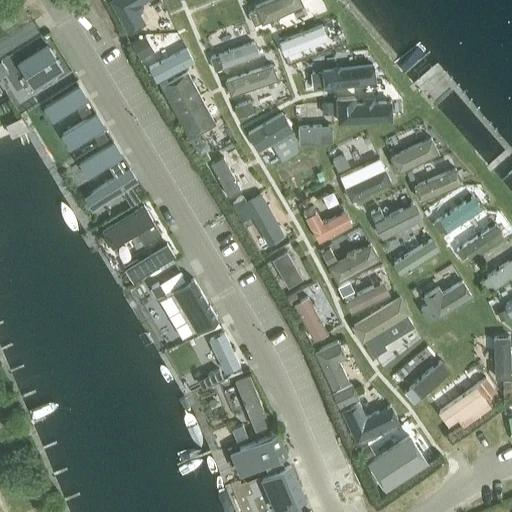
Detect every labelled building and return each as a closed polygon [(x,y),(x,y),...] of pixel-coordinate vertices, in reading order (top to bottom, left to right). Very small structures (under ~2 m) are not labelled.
[(109,0),(127,32),(145,22),(139,12),(141,11),(143,4),(142,2),(145,0),(109,0)] [(303,0),(259,0),(256,1),(264,19),(304,3),(303,0)] [(15,19),(9,10),(0,17),(7,25),(15,19)] [(326,22),(281,38),(288,60),(334,44),(326,22)] [(217,50),(255,40),(252,29),(214,38),(217,50)] [(143,35),(131,42),(140,58),(152,51),(143,35)] [(161,45),(165,54),(185,47),(181,37),(161,45)] [(257,40),(214,53),(218,65),(261,53),(257,40)] [(47,42),(15,62),(31,88),(63,68),(47,42)] [(151,65),(158,78),(196,58),(189,45),(151,65)] [(230,89),(278,80),(275,64),(227,74),(230,89)] [(164,80),(188,134),(216,121),(192,67),(164,80)] [(322,71),(311,72),(313,88),(324,86),(322,71)] [(86,100),(76,84),(43,104),(52,120),(86,100)] [(393,95),(338,96),(339,119),(393,118),(393,95)] [(250,100),(235,105),(239,116),(253,111),(250,100)] [(332,102),(322,102),(323,113),(333,112),(332,102)] [(86,104),(78,109),(82,116),(90,111),(86,104)] [(282,156),(302,147),(285,111),(248,128),(258,150),(276,141),(282,156)] [(102,128),(93,112),(60,132),(69,147),(102,128)] [(300,123),(301,141),(334,140),(334,123),(300,123)] [(103,132),(95,137),(99,144),(107,139),(103,132)] [(436,136),(392,150),(397,166),(441,153),(436,136)] [(113,139),(78,160),(86,175),(122,154),(113,139)] [(201,140),(194,143),(199,153),(209,148),(206,141),(201,140)] [(282,182),(324,165),(317,150),(276,167),(282,182)] [(212,160),(231,194),(244,187),(225,153),(212,160)] [(410,173),(423,199),(464,179),(451,153),(410,173)] [(343,154),(333,159),(338,170),(349,165),(343,154)] [(384,155),(341,170),(351,197),(393,182),(384,155)] [(117,158),(107,164),(115,176),(125,169),(117,158)] [(471,183),(428,208),(442,231),(484,206),(471,183)] [(131,184),(121,190),(130,205),(140,199),(131,184)] [(237,200),(244,217),(256,212),(268,242),(285,235),(266,189),(237,200)] [(414,191),(370,207),(380,234),(424,219),(414,191)] [(144,203),(102,228),(112,246),(137,231),(144,243),(162,232),(144,203)] [(313,206),(303,211),(306,216),(316,211),(313,206)] [(466,261),(506,230),(498,220),(491,225),(481,212),(448,237),(466,261)] [(434,235),(395,260),(402,272),(442,247),(434,235)] [(329,248),(322,252),(328,264),(336,260),(329,248)] [(290,249),(272,258),(287,285),(304,276),(290,249)] [(495,284),(511,274),(511,258),(488,272),(495,284)] [(417,292),(431,318),(474,294),(457,265),(442,274),(444,277),(417,292)] [(158,282),(151,286),(183,339),(217,319),(194,282),(188,285),(179,271),(159,283),(158,282)] [(347,281),(338,286),(342,295),(352,290),(347,281)] [(311,337),(328,331),(311,284),(293,290),(311,337)] [(511,286),(493,296),(504,319),(511,314),(511,286)] [(404,294),(355,317),(370,350),(420,327),(404,294)] [(222,330),(208,337),(225,371),(240,364),(222,330)] [(511,332),(497,332),(496,374),(511,374),(511,332)] [(219,369),(207,374),(211,383),(223,378),(219,369)] [(234,380),(254,429),(269,422),(249,374),(234,380)] [(485,377),(475,385),(490,405),(500,397),(485,377)] [(350,383),(335,389),(343,405),(357,399),(350,383)] [(411,385),(404,391),(414,402),(421,396),(411,385)] [(357,439),(401,420),(393,402),(368,413),(361,398),(343,407),(357,439)] [(242,424),(232,428),(237,439),(247,435),(242,424)] [(239,472),(290,452),(280,428),(230,448),(239,472)] [(409,433),(366,462),(385,491),(428,462),(409,433)] [(367,443),(358,448),(364,459),(373,454),(367,443)] [(287,465),(271,471),(285,507),(301,501),(287,465)]
